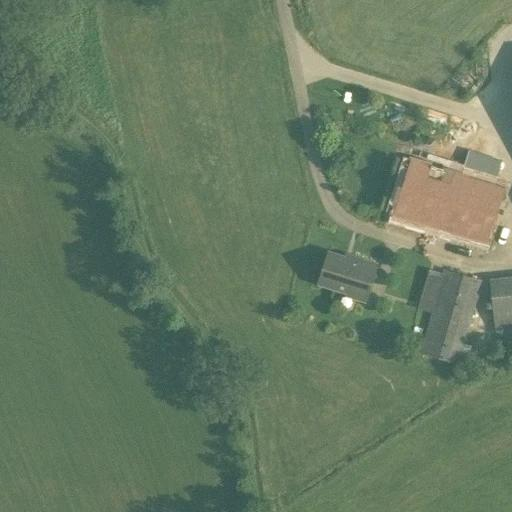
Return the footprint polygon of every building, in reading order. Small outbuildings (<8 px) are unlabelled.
[(465,169),(499,179),(505,158),(471,148),(465,169)] [(505,188),(470,176),(411,158),(393,215),(487,245),(505,188)] [(365,301),(376,265),(353,258),(352,260),(329,253),(319,284),(349,293),(348,296),(365,301)] [(444,269),(437,294),(423,290),(418,307),(432,311),(420,353),(458,364),(482,281),(444,269)] [(511,276),(490,279),(494,323),(480,318),(475,333),(493,339),(496,330),(511,328),(511,276)]
